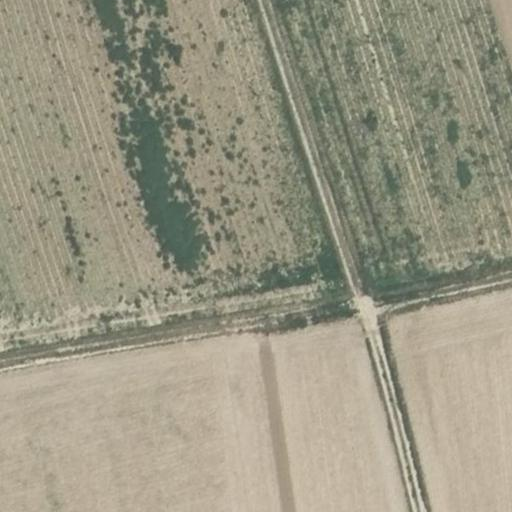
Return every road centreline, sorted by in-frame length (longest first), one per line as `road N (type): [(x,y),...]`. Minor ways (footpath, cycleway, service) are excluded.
road 1 (track): [(271,0),(366,298),(417,511)]
road 2 (track): [(0,362),(511,267)]
